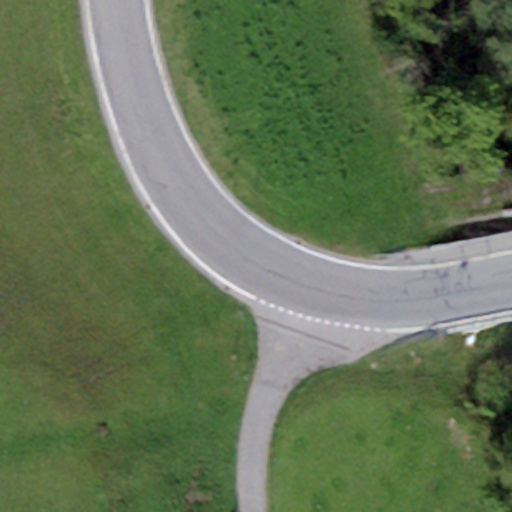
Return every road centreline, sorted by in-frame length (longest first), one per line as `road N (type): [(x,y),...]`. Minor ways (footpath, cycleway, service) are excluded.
road 1 (tertiary): [(511,281),(410,303),(347,297),(296,281),(217,236),(166,171),(136,93),(117,0)]
road 2 (track): [(296,281),(253,511)]
